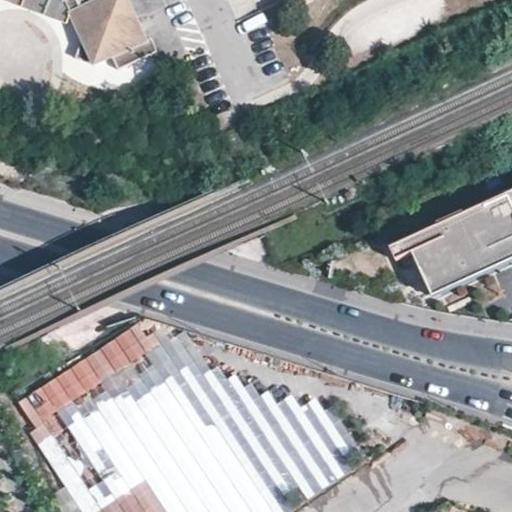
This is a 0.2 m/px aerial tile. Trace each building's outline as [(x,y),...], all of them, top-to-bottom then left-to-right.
[(0,0),(72,26),(59,0),(0,0)] [(59,0),(72,26),(79,42),(72,62),(92,70),(111,61),(117,74),(155,56),(148,40),(143,43),(122,0),(59,0)] [(511,193),(391,249),(397,262),(413,255),(421,251),(440,290),(511,256),(511,193)] [(511,256),(440,290),(421,251),(413,255),(433,298),(511,262),(511,256)] [(142,328),(22,403),(40,431),(33,435),(81,511),(268,511),(303,490),(301,488),(407,421),(398,408),(392,412),(383,398),(367,408),(359,394),(343,404),(326,378),(311,387),(303,374),(287,384),(270,357),(254,367),(246,354),(231,364),(222,350),(206,360),(190,334),(175,344),(166,330),(151,340),(142,328)]
